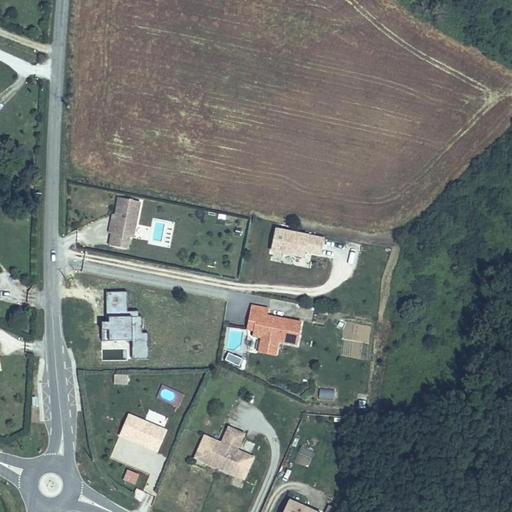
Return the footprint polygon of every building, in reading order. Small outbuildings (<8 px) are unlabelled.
[(141,203),(119,199),(116,217),(113,235),(111,247),(128,250),(130,238),(134,239),(141,203)] [(320,257),(322,234),(272,228),(268,261),(292,264),(293,254),(320,257)] [(106,359),(148,360),(149,332),(141,332),(141,310),(128,310),(129,291),(107,291),(106,321),(102,321),(101,350),(106,350),(106,359)] [(279,310),(262,307),(259,322),(269,324),(268,329),(265,329),(264,332),(263,337),(272,339),(271,343),(288,347),(289,343),(308,346),(312,324),(278,317),(279,310)] [(269,324),(259,322),(257,331),(264,332),(265,329),(268,329),(269,324)] [(288,347),(271,343),(269,353),(286,356),(288,347)] [(225,361),(240,366),(243,357),(228,352),(225,361)] [(128,384),(128,374),(114,374),(114,384),(128,384)] [(332,399),(332,388),(318,388),(318,399),(332,399)] [(176,431),(139,416),(130,437),(167,452),(176,431)] [(266,444),(237,429),(230,442),(233,443),(230,448),(223,445),(224,442),(212,437),(204,453),(213,458),(211,462),(256,484),(258,480),(267,484),(275,467),(263,461),(262,464),(255,460),(258,455),(260,456),(266,444)] [(211,462),(213,458),(204,453),(202,458),(211,462)] [(263,461),(260,460),(259,459),(260,456),(258,455),(255,460),(262,464),(263,461)] [(126,469),(123,481),(137,483),(139,472),(126,469)] [(265,488),(267,484),(258,480),(256,484),(265,488)] [(317,511),(294,501),(288,511),(317,511)]
